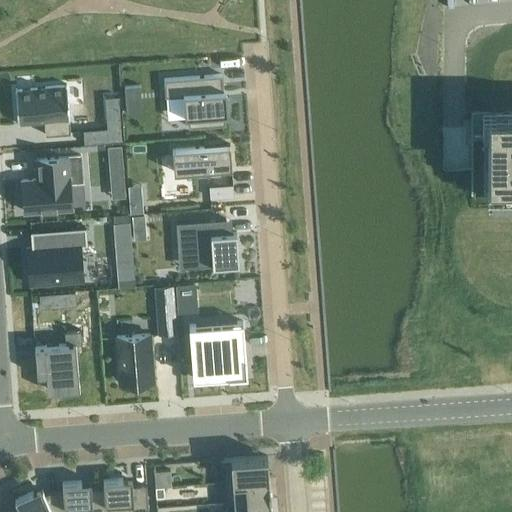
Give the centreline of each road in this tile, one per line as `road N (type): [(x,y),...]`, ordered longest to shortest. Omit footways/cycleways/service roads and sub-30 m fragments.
road 1 (residential): [(261,0),(289,421)]
road 2 (residential): [(3,439),(289,421)]
road 3 (residential): [(289,421),(511,406)]
road 4 (residential): [(511,12),(452,16),(453,161)]
